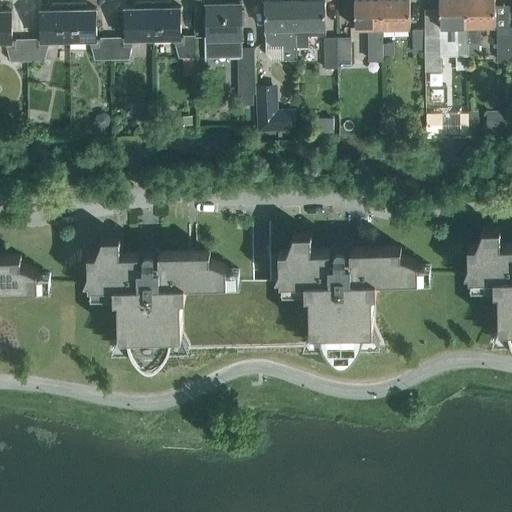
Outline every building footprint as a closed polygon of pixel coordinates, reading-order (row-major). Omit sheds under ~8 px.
[(242,48),(242,35),(242,24),(245,24),(244,9),(241,9),(241,1),(240,1),(240,2),(220,2),(220,0),(208,0),(209,2),(208,2),(208,36),(206,36),(206,56),(239,56),(240,91),(242,91),(253,91),(256,91),(256,84),(254,47),(242,48)] [(296,45),(294,0),(264,0),(266,52),(272,58),(296,58),(296,45)] [(325,0),(294,0),(296,45),(308,45),(308,34),(326,33),(325,0)] [(369,59),(383,58),(383,55),(383,42),(383,26),(382,0),(354,0),(355,27),(369,26),(369,59)] [(409,0),(382,0),(383,26),(410,26),(409,0)] [(425,28),(426,50),(426,69),(442,68),(442,54),(456,53),(468,53),(468,41),(468,25),(467,0),(439,0),(440,8),(425,8),(425,28)] [(494,0),(467,0),(468,25),(468,41),(468,53),(479,53),(479,42),(481,42),(481,24),(495,24),(494,0)] [(154,37),(153,1),(136,1),(136,6),(126,6),(126,36),(111,36),(112,58),(129,57),(134,37),(154,37)] [(170,1),(153,1),(154,37),(174,36),(179,56),(183,56),(183,73),(195,73),(194,56),(196,56),(195,34),(181,35),(181,5),(170,5),(170,1)] [(86,7),(86,2),(69,3),(69,39),(89,38),(95,58),(112,58),(111,36),(97,36),(96,7),(86,7)] [(1,4),(0,3),(0,40),(5,40),(10,60),(28,60),(27,38),(12,38),(12,9),(2,9),(1,4)] [(69,39),(69,3),(51,3),(52,8),(41,8),(42,37),(27,38),(28,60),(45,59),(49,39),(69,39)] [(511,60),(510,26),(498,26),(499,60),(511,60)] [(426,50),(425,28),(413,29),(414,51),(426,50)] [(338,60),(338,36),(324,36),(325,67),(338,67),(338,60)] [(351,60),(351,36),(338,36),(338,60),(351,60)] [(394,42),(383,42),(383,55),(395,55),(394,42)] [(277,83),(256,84),(256,91),(257,130),(297,128),(296,107),(278,108),(277,83)] [(447,128),(447,107),(430,108),(430,128),(447,128)] [(487,109),(487,126),(510,126),(509,109),(487,109)] [(95,119),(97,124),(103,127),(108,124),(110,119),(108,113),(103,111),(97,113),(95,119)] [(316,115),(316,130),(334,130),(334,114),(316,115)] [(189,124),(189,116),(179,116),(179,124),(189,124)] [(511,242),(501,243),(500,227),(483,227),(476,244),(468,244),(468,262),(465,272),(466,272),(469,272),(469,276),(494,276),(495,288),(499,288),(500,326),(510,325),(510,328),(511,330),(511,332),(511,333),(511,242)] [(373,291),(377,290),(377,278),(418,278),(418,262),(415,259),(410,257),(408,256),(406,255),(402,254),(402,245),(351,246),(351,257),(331,258),(330,247),(312,247),(311,231),(294,231),(287,248),(280,248),(280,249),(280,266),(276,275),(277,276),(278,276),(280,276),(280,280),(306,280),(306,292),(310,292),(311,330),(321,329),(322,332),(322,334),(324,339),(325,341),(326,343),(327,345),(329,347),(332,351),(333,352),(336,355),(338,356),(339,356),(342,357),(343,357),(345,357),(346,356),(348,356),(351,353),(354,350),(356,347),(358,344),(360,342),(361,338),(362,335),(363,332),(363,329),(374,328),(373,291)] [(182,295),(186,295),(186,283),(227,282),(227,266),(223,263),(221,262),(219,261),(215,259),(213,259),(210,258),(210,249),(159,250),(160,261),(140,262),(139,251),(121,251),(120,235),(103,235),(96,252),(89,252),(89,270),(85,280),(86,280),(89,280),(89,285),(114,284),(115,296),(119,296),(120,334),(130,334),(130,337),(131,338),(132,343),(133,345),(134,347),(138,352),(139,353),(142,356),(145,359),(147,360),(148,361),(151,361),(152,361),(153,361),(155,361),(156,360),(159,358),(162,355),(165,351),(167,348),(169,346),(170,343),(170,342),(171,339),(172,336),(172,333),(182,332),(182,295)] [(278,276),(277,276),(276,275),(280,266),(280,249),(271,249),(271,280),(263,280),(240,281),(240,282),(227,282),(186,283),(186,295),(182,295),(182,332),(172,333),(172,336),(171,339),(170,342),(170,343),(169,346),(167,348),(327,345),(326,343),(325,341),(324,339),(322,334),(322,332),(321,329),(311,330),(310,292),(306,292),(306,280),(280,280),(280,276),(278,276)] [(0,286),(38,286),(38,270),(35,267),(32,266),(30,265),(26,263),(22,262),(21,253),(0,253),(0,286)]
